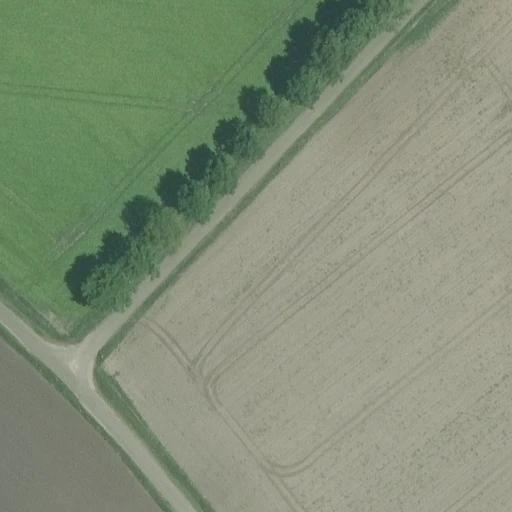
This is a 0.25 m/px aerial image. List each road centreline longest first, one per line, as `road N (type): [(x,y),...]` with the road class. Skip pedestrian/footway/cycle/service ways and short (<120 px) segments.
road 1 (unclassified): [(64,374),(419,0)]
road 2 (unclassified): [(183,511),(64,374)]
